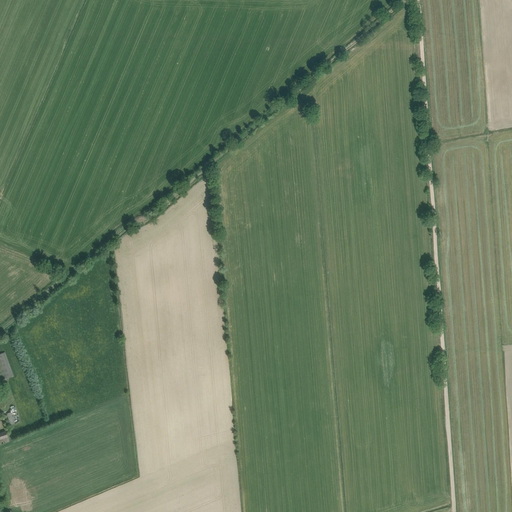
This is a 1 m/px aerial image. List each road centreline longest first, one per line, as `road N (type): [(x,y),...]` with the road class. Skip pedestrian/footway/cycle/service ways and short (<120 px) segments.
road 1 (track): [(0,331),(405,0)]
road 2 (track): [(454,511),(417,0)]
